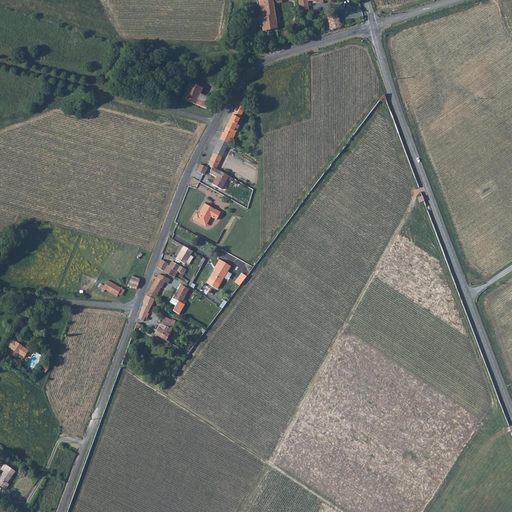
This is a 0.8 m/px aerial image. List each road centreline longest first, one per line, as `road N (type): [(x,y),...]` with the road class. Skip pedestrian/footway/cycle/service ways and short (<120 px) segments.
road 1 (tertiary): [(372,26),(511,412)]
road 2 (unclassified): [(136,307),(191,167),(248,71),(372,26)]
road 3 (track): [(239,511),(426,186)]
road 4 (track): [(0,124),(234,50),(274,57)]
road 5 (track): [(116,361),(338,511)]
road 6 (unclassified): [(136,307),(86,445)]
road 7 (unclassified): [(0,293),(136,307)]
